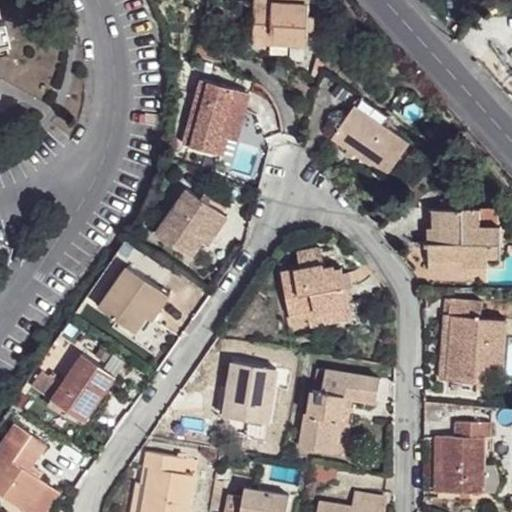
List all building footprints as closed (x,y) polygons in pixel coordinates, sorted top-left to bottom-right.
[(254,0),(253,45),(308,48),(308,25),(309,16),(309,0),(254,0)] [(196,31),(189,58),(213,63),(219,37),(196,31)] [(203,78),(185,144),(223,155),(228,138),(221,137),(235,88),(203,78)] [(252,92),(235,88),(221,137),(228,138),(239,141),(252,92)] [(362,96),(356,104),(387,126),(392,118),(362,96)] [(356,104),(332,138),(349,149),(354,153),(387,176),(410,143),(387,126),(356,104)] [(345,155),(350,158),(354,153),(349,149),(345,155)] [(186,187),(156,232),(193,257),(204,241),(223,212),(186,187)] [(429,228),(429,261),(466,261),(466,266),(488,266),(488,258),(502,258),(501,224),(497,224),(481,224),(481,209),(481,208),(462,208),(441,208),(434,208),(434,227),(429,228)] [(481,209),(481,224),(497,224),(497,209),(481,209)] [(204,241),(210,245),(229,217),(223,212),(204,241)] [(298,250),(301,267),(324,262),(321,245),(298,250)] [(429,261),(430,270),(466,270),(466,266),(466,261),(429,261)] [(282,270),(291,317),(309,313),(310,319),(351,310),(342,266),(336,267),(335,263),(326,265),(324,262),(301,267),(282,270)] [(129,265),(100,306),(137,331),(147,316),(153,320),(154,319),(171,294),(129,265)] [(154,319),(159,323),(176,298),(171,294),(154,319)] [(453,314),(447,380),(477,382),(481,382),(482,373),(494,373),(504,375),(509,318),(481,317),(482,300),(454,298),(453,314)] [(353,320),(351,310),(310,319),(311,328),(353,320)] [(291,317),(292,323),(310,319),(309,313),(291,317)] [(453,314),(444,314),(439,379),(447,380),(453,314)] [(52,397),(52,399),(85,421),(116,375),(105,367),(84,353),(63,382),(41,367),(30,383),(52,397)] [(114,353),(105,367),(116,375),(126,362),(114,353)] [(235,362),(226,415),(268,422),(277,368),(235,362)] [(317,368),(314,390),(323,391),(327,370),(317,368)] [(307,413),(301,446),(330,451),(336,418),(342,420),(346,398),(377,403),(381,379),(327,369),(327,370),(323,391),(314,390),(309,413),(307,413)] [(477,382),(477,388),(493,388),(494,373),(482,373),(481,382),(477,382)] [(425,401),(425,422),(435,422),(435,401),(425,401)] [(330,451),(336,452),(342,420),(336,418),(330,451)] [(441,435),(441,491),(461,491),(471,491),(484,492),(485,437),(492,437),(492,421),(456,421),(456,435),(441,435)] [(15,422),(0,444),(0,492),(29,511),(46,511),(61,492),(30,471),(49,445),(15,422)] [(151,467),(143,511),(187,511),(194,475),(185,473),(187,458),(147,451),(145,466),(151,467)] [(136,482),(131,511),(143,511),(151,467),(145,466),(142,482),(136,482)] [(216,480),(210,509),(219,511),(225,481),(216,480)] [(228,494),(225,511),(287,511),(290,494),(245,487),(244,497),(228,494)] [(319,502),(317,511),(385,511),(388,498),(355,493),(353,507),(319,502)]
